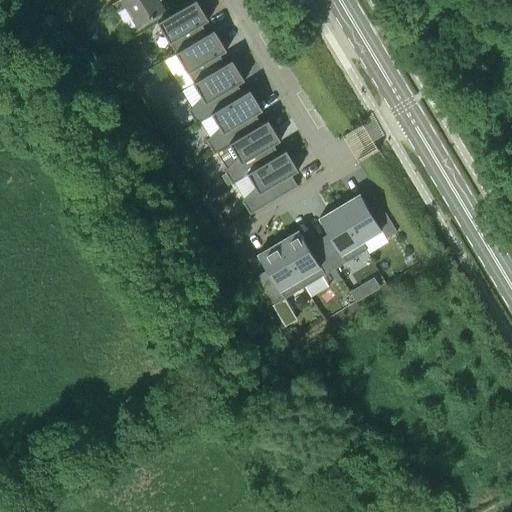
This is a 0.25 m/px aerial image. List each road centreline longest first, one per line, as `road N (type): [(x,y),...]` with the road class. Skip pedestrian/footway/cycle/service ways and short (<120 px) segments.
road 1 (primary): [(511,288),(407,113)]
road 2 (residential): [(231,0),(329,159)]
road 3 (residential): [(229,235),(336,172),(329,159)]
road 4 (primary): [(407,113),(340,0)]
